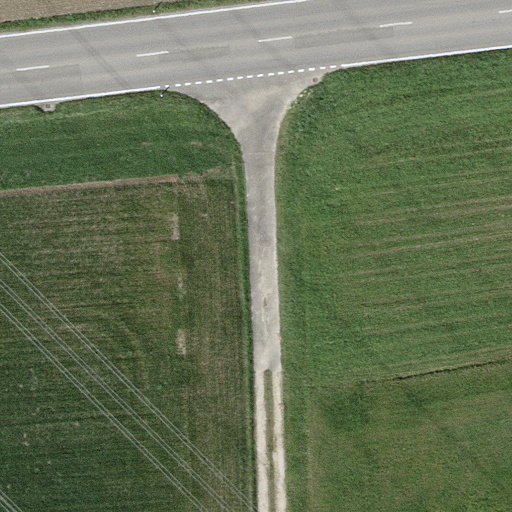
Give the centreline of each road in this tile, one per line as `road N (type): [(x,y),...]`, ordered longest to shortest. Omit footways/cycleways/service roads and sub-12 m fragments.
road 1 (primary): [(0,78),(511,18)]
road 2 (track): [(271,511),(254,48)]
